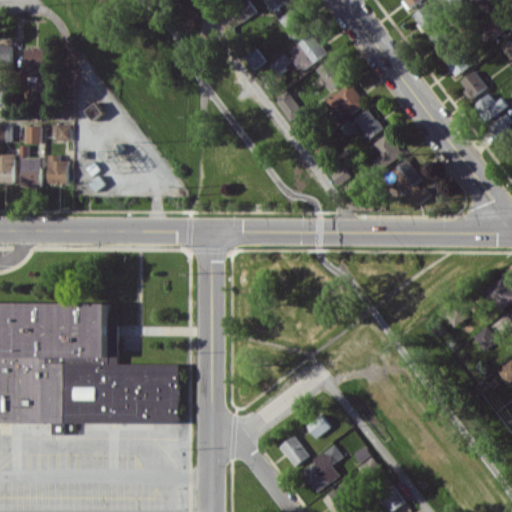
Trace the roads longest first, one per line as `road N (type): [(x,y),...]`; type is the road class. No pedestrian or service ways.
road 1 (tertiary): [(0,228),(511,230)]
road 2 (residential): [(212,231),(210,511)]
road 3 (tertiary): [(343,0),(511,222)]
road 4 (residential): [(211,432),(240,432),(298,511)]
